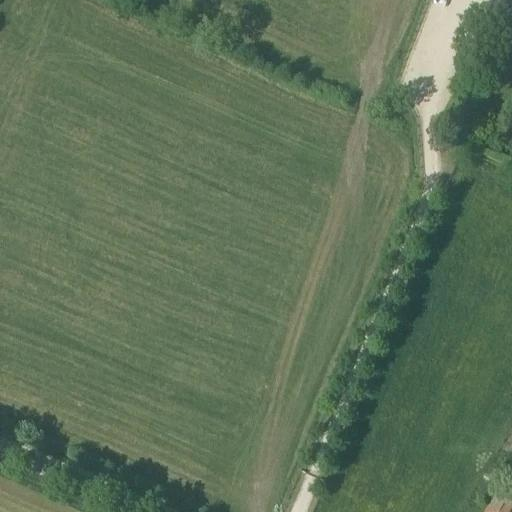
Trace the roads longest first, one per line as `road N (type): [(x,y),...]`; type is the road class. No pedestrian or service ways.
road 1 (track): [(464,0),(428,76),(441,166),(298,511)]
road 2 (tertiary): [(0,448),(142,511)]
